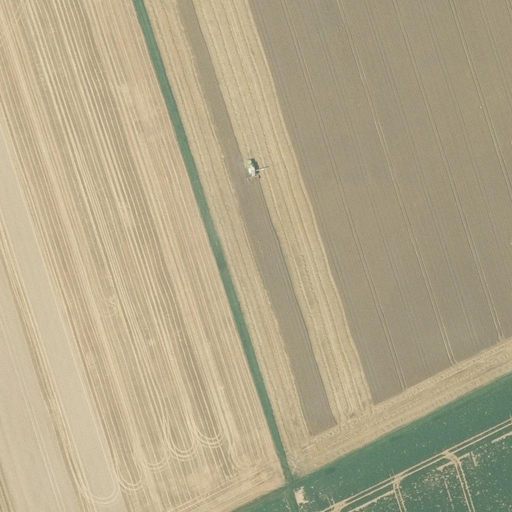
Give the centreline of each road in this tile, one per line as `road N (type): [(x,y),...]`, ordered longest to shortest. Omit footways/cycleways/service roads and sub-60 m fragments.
road 1 (track): [(296,511),(137,0)]
road 2 (track): [(511,377),(241,511)]
